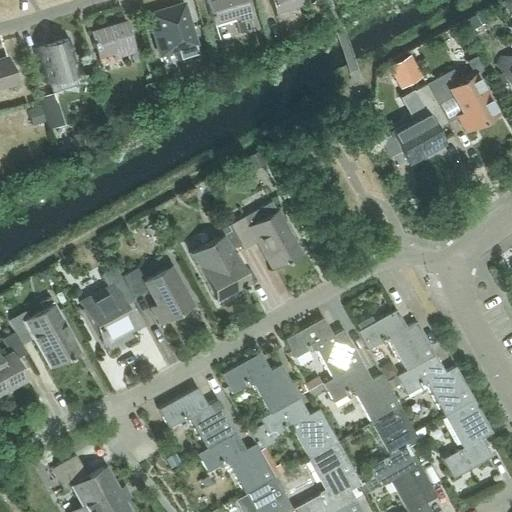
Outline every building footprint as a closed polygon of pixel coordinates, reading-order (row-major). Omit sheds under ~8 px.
[(233,16),(234,21),(240,19),(246,17),(240,0),(203,0),(209,23),(230,17),(233,16)] [(296,0),(268,0),(272,12),(298,4),(296,0)] [(313,0),(312,0),(306,4),(311,13),(318,9),(313,0)] [(511,0),(498,0),(497,1),(501,8),(509,10),(511,8),(511,0)] [(162,11),(146,16),(157,54),(174,49),(177,59),(194,53),(179,4),(161,9),(162,11)] [(473,14),(460,21),(465,32),(479,24),(473,14)] [(233,16),(230,17),(235,33),(243,30),(240,19),(234,21),(233,16)] [(94,56),(109,52),(110,56),(124,52),(130,50),(121,21),(86,31),(94,56)] [(511,56),(496,57),(494,64),(510,94),(511,93),(511,24),(507,27),(511,36),(511,56)] [(66,39),(32,49),(42,81),(75,71),(66,39)] [(130,50),(124,52),(127,63),(133,62),(130,50)] [(476,54),(464,61),(471,73),(472,73),(483,67),(476,54)] [(406,55),(394,62),(406,83),(418,76),(406,55)] [(4,56),(0,57),(0,85),(12,82),(4,56)] [(430,80),(423,84),(434,104),(443,121),(454,115),(463,131),(494,113),(472,73),(471,73),(456,81),(449,70),(430,80)] [(422,114),(389,133),(405,162),(439,143),(430,127),(443,121),(434,104),(423,84),(409,91),(422,114)] [(158,91),(146,95),(150,106),(161,102),(158,91)] [(49,93),(36,97),(46,128),(59,124),(49,93)] [(36,105),(24,109),(29,124),(40,120),(36,105)] [(255,152),(245,157),(251,170),(261,165),(255,152)] [(268,202),(245,215),(228,225),(238,244),(251,237),(269,270),(297,254),(268,202)] [(226,250),(238,244),(228,225),(215,232),(217,236),(187,253),(214,301),(244,284),(226,250)] [(130,298),(118,277),(113,267),(99,275),(106,288),(79,303),(102,345),(133,328),(120,306),(131,300),(130,298)] [(134,269),(118,277),(130,298),(145,289),(153,304),(149,306),(157,322),(188,305),(167,267),(141,282),(134,269)] [(44,269),(35,274),(40,283),(48,277),(44,269)] [(5,320),(11,331),(18,344),(29,338),(44,366),(75,349),(46,297),(36,302),(40,309),(25,318),(21,311),(5,320)] [(368,316),(354,324),(357,329),(355,331),(365,349),(385,338),(394,354),(403,370),(404,371),(432,356),(423,338),(413,321),(402,327),(393,309),(371,322),(368,316)] [(311,345),(329,378),(358,362),(339,329),(329,335),(319,317),(281,338),(291,356),(311,345)] [(0,391),(22,379),(11,360),(23,353),(18,344),(11,331),(0,337),(0,341),(6,353),(0,356),(0,391)] [(228,391),(247,381),(265,413),(294,397),(276,364),(266,370),(256,352),(218,373),(228,391)] [(423,383),(441,416),(470,400),(451,366),(441,371),(432,356),(404,371),(403,370),(394,375),(404,394),(423,383)] [(388,361),(377,367),(383,378),(394,372),(388,361)] [(358,362),(329,378),(319,383),(323,389),(330,402),(349,391),(367,423),(397,407),(378,373),(367,379),(358,362)] [(391,376),(384,380),(388,386),(395,383),(391,376)] [(319,383),(305,390),(308,397),(323,389),(319,383)] [(184,416),(202,447),(231,431),(213,399),(203,404),(193,386),(154,408),(164,426),(184,416)] [(259,423),(245,431),(246,434),(251,443),(253,445),(257,443),(259,447),(261,446),(269,442),(267,437),(286,426),(304,458),(334,442),(315,408),(304,414),(294,397),(265,413),(256,418),(259,423)] [(478,439),(489,433),(470,400),(441,416),(459,448),(439,459),(450,478),(488,457),(478,439)] [(415,439),(411,432),(411,431),(397,407),(367,423),(385,456),(366,466),(376,485),(386,480),(414,464),(405,447),(416,440),(415,439)] [(419,427),(411,431),(411,432),(415,439),(420,436),(421,431),(419,427)] [(223,460),(241,493),(270,476),(255,449),(253,445),(251,443),(241,448),(236,439),(231,431),(202,447),(193,452),(203,471),(223,460)] [(302,501),(288,509),(289,510),(290,511),(327,511),(351,499),(346,490),(357,484),(352,475),(334,442),(304,458),(322,490),(302,501)] [(259,447),(255,449),(270,476),(276,473),(261,446),(259,447)] [(80,505),(66,511),(120,511),(97,469),(84,476),(71,453),(47,467),(60,490),(69,485),(80,505)] [(432,497),(414,464),(386,480),(403,511),(427,511),(422,503),(432,497)] [(285,511),(289,510),(288,509),(270,476),(241,493),(242,495),(240,497),(247,511),(285,511)] [(358,511),(351,499),(327,511),(358,511)]
